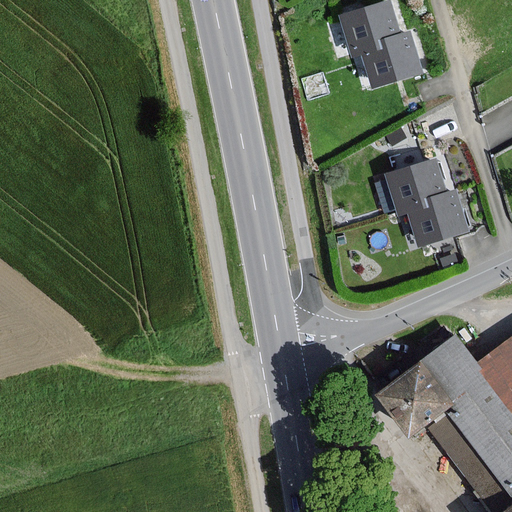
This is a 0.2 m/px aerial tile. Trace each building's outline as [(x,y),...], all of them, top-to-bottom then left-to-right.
[(381,49),(378,42),(398,36),(388,3),(339,18),(351,58),(362,55),(381,49)] [(378,42),(381,49),(362,55),(372,87),(420,73),(407,33),(398,36),(378,42)] [(426,208),(424,201),(444,195),(434,162),(384,177),(397,217),(407,214),(426,208)] [(424,201),(426,208),(407,214),(417,246),(465,232),(453,192),(444,195),(424,201)] [(511,511),(511,337),(472,368),(451,340),(374,399),(406,441),(424,427),(488,511),(511,511)]
